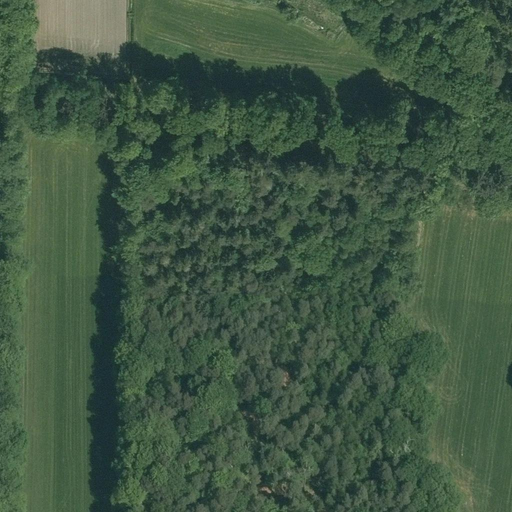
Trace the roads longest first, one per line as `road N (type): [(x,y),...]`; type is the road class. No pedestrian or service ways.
road 1 (track): [(0,98),(511,135)]
road 2 (track): [(334,511),(311,488),(288,402),(308,348),(303,294),(324,256),(409,175)]
road 3 (tertiary): [(511,106),(354,0)]
